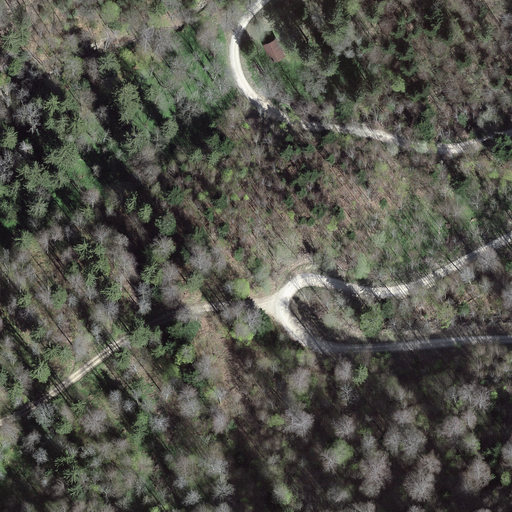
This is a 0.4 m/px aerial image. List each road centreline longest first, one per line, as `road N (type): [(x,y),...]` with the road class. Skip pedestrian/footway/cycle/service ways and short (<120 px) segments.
road 1 (unclassified): [(511,237),(397,292),(305,278),(287,288),(281,307),(300,338),(332,349),(511,339)]
road 2 (unclassified): [(264,0),(239,28),(234,61),(245,88),(274,113),(436,149),(511,132)]
road 3 (track): [(281,307),(193,310),(141,329),(0,423)]
